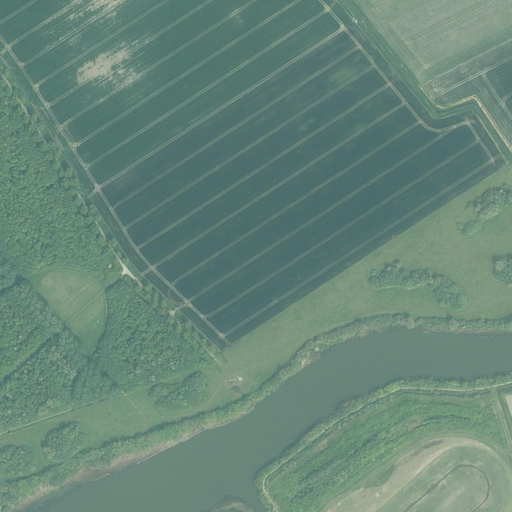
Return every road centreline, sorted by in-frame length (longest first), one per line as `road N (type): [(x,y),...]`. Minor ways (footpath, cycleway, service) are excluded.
road 1 (track): [(123,393),(144,414),(182,414),(201,408),(229,371),(308,314),(393,299),(459,312),(511,292)]
road 2 (unclassified): [(214,358),(126,271),(0,73)]
